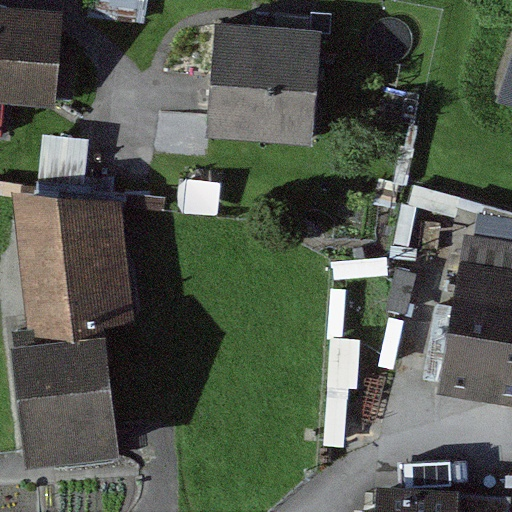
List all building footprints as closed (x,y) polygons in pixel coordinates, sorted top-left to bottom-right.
[(0,93),(61,92),(58,2),(0,3),(0,93)] [(319,15),(218,9),(216,64),(316,69),(319,15)] [(41,328),(25,328),(28,449),(119,447),(116,331),(139,330),(136,188),(38,191),(41,328)] [(511,238),(484,230),(440,377),(511,398),(511,238)] [(460,511),(462,486),(368,480),(365,511),(460,511)]
